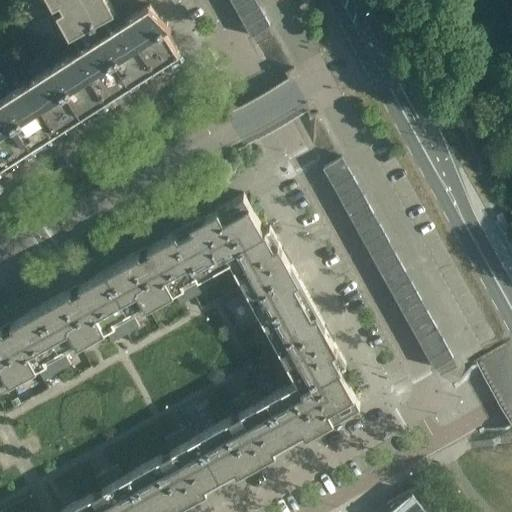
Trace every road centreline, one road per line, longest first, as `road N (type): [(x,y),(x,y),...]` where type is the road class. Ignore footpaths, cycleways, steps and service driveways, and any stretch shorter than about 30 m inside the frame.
road 1 (residential): [(235,511),(420,412),(426,399),(426,383),(236,49)]
road 2 (residential): [(12,265),(374,55)]
road 3 (tertiary): [(511,310),(374,55)]
road 4 (residential): [(0,191),(236,49)]
